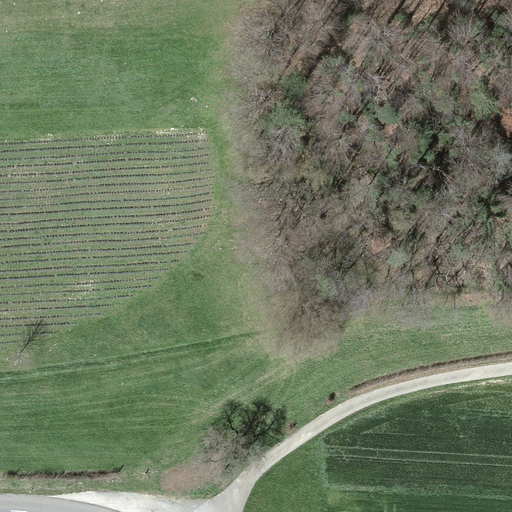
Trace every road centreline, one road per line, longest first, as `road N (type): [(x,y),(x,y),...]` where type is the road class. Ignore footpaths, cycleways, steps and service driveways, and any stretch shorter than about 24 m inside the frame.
road 1 (track): [(221,511),(253,473),(351,405),(420,381),(511,368)]
road 2 (track): [(167,95),(271,16),(306,0)]
